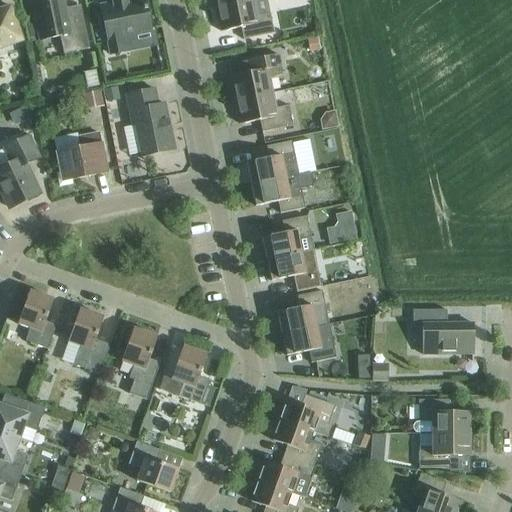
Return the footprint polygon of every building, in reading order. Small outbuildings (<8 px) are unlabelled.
[(45,0),(31,3),(39,41),(60,37),(63,55),(90,49),(82,16),(67,19),(63,0),(45,0)] [(100,7),(110,55),(124,52),(122,40),(151,34),(144,0),(132,0),(126,1),(126,0),(121,0),(113,2),(113,4),(100,7)] [(212,0),(215,9),(254,1),(258,0),(212,0)] [(254,1),(215,9),(217,22),(219,22),(221,32),(240,29),(243,40),(274,34),(270,14),(257,16),(254,1)] [(0,48),(22,41),(10,7),(0,10),(0,48)] [(231,88),(234,102),(273,94),(269,78),(282,76),(278,55),(247,62),(250,73),(230,77),(233,88),(231,88)] [(135,127),(141,157),(175,151),(171,133),(169,133),(167,123),(169,123),(165,104),(158,106),(155,90),(125,96),(132,127),(135,127)] [(273,94),(234,102),(236,115),(238,115),(240,125),(259,121),(262,133),(293,127),(289,106),(276,109),(273,94)] [(107,173),(99,134),(78,138),(77,134),(53,139),(60,173),(57,174),(59,187),(72,185),(72,181),(107,173)] [(12,164),(0,169),(0,188),(10,209),(39,195),(25,166),(38,159),(28,137),(4,148),(12,164)] [(298,176),(295,164),(291,142),(266,147),(269,159),(246,164),(251,185),(298,176)] [(310,173),(298,176),(251,185),(255,207),(278,203),(280,214),(305,209),(301,189),(313,186),(310,173)] [(262,238),(266,260),(301,253),(298,241),(311,238),(306,217),(282,222),(284,234),(262,238)] [(301,253),(266,260),(271,282),(293,277),(296,293),(321,288),(316,263),(303,265),(301,253)] [(18,325),(30,329),(25,342),(47,350),(56,326),(45,322),(53,300),(29,292),(18,325)] [(277,313),(282,335),(316,328),(314,316),(326,313),(322,292),(297,297),(299,309),(277,313)] [(68,343),(80,347),(75,360),(86,364),(84,370),(99,375),(110,346),(95,341),(103,318),(79,310),(68,343)] [(412,311),(412,325),(422,325),(423,356),(473,356),(473,324),(447,324),(446,311),(412,311)] [(329,325),(316,328),(282,335),(286,357),(308,352),(311,364),(336,359),(329,325)] [(121,362),(133,367),(129,380),(134,381),(129,395),(146,401),(160,364),(149,360),(157,338),(133,329),(121,362)] [(163,377),(159,390),(179,397),(178,397),(201,405),(208,408),(215,389),(208,387),(209,382),(199,378),(206,356),(183,347),(171,380),(163,377)] [(386,382),(386,366),(370,366),(370,382),(386,382)] [(0,406),(0,432),(18,439),(23,427),(36,432),(44,409),(4,395),(0,407),(0,406)] [(287,402),(280,422),(312,433),(326,438),(329,430),(328,426),(335,406),(305,396),(301,407),(287,402)] [(418,436),(432,435),(470,435),(470,413),(449,413),(449,401),(418,401),(418,422),(415,424),(412,427),(412,431),(415,434),(418,436)] [(287,447),(283,457),(313,468),(320,448),(308,444),(312,433),(280,422),(273,442),(287,447)] [(0,472),(19,479),(28,456),(14,452),(18,439),(0,432),(0,472)] [(432,435),(432,448),(419,448),(419,469),(449,469),(449,457),(470,457),(470,435),(432,435)] [(128,465),(141,470),(136,482),(170,494),(178,470),(156,462),(160,451),(136,443),(128,465)] [(265,463),(258,483),(291,494),(304,499),(314,468),(313,468),(283,457),(279,468),(265,463)] [(62,475),(82,485),(91,468),(71,458),(62,475)] [(0,498),(11,502),(19,479),(0,472),(0,498)] [(422,499),(418,511),(421,511),(457,511),(461,502),(441,496),(445,484),(420,475),(413,496),(422,499)] [(265,508),(263,511),(297,511),(298,509),(287,505),(290,494),(258,483),(251,503),(265,508)] [(112,511),(113,511),(149,511),(140,508),(143,497),(120,489),(112,511)]
